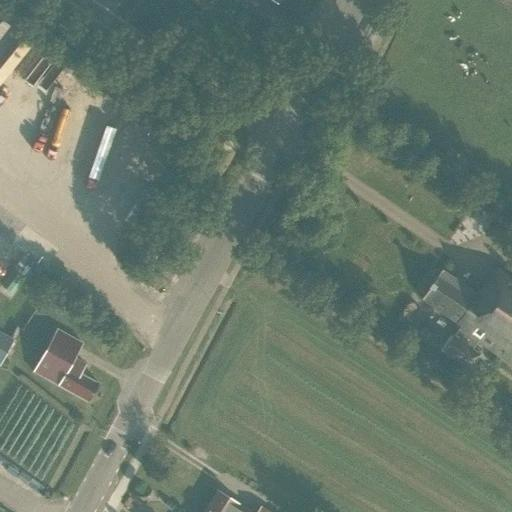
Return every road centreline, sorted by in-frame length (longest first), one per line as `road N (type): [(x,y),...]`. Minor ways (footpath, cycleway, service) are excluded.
road 1 (tertiary): [(81,511),(283,134)]
road 2 (tertiary): [(283,134),(77,0)]
road 3 (tertiary): [(283,134),(356,0)]
